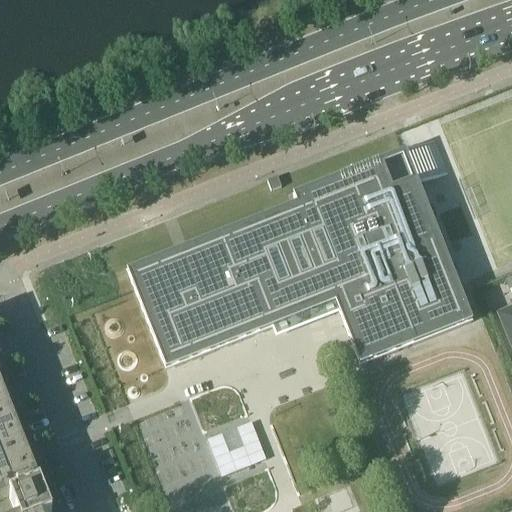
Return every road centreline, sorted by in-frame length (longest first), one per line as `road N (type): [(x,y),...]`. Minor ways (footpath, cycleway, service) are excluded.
road 1 (primary): [(0,227),(511,26)]
road 2 (primary): [(432,0),(0,172)]
road 3 (residential): [(0,270),(96,511)]
